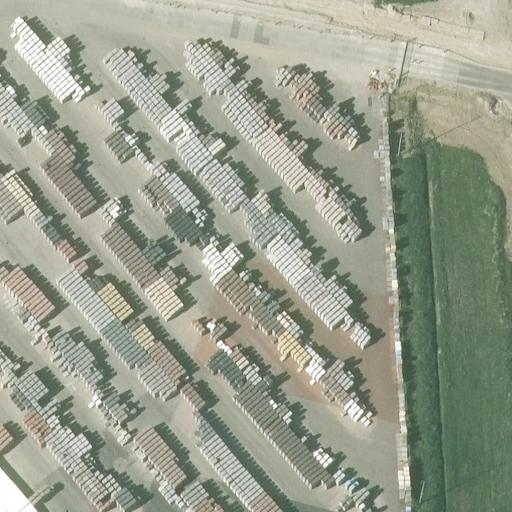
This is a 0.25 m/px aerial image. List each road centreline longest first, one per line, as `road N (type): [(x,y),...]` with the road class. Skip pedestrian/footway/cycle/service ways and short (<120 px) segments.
road 1 (unknown): [(395,511),(385,400),(105,73),(56,0)]
road 2 (unknown): [(0,44),(391,511)]
road 3 (unknown): [(0,230),(234,511)]
road 4 (unknown): [(0,319),(164,511)]
road 5 (unknown): [(0,410),(80,511)]
